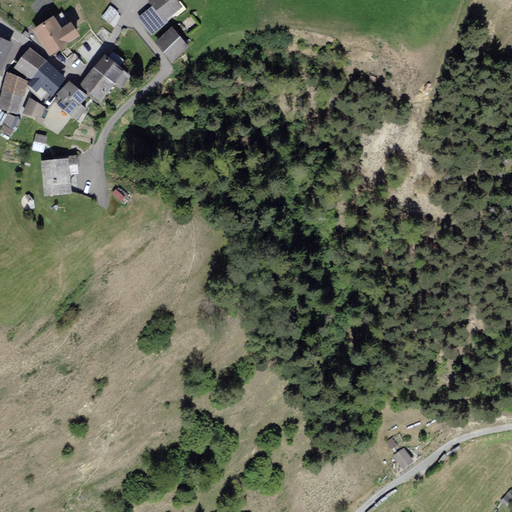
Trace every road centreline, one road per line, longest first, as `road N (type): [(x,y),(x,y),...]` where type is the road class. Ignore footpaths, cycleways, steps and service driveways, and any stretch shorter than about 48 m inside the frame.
road 1 (residential): [(126,14),(167,65),(104,134),(100,192)]
road 2 (track): [(358,511),(455,441),(511,426)]
road 3 (residential): [(0,22),(74,76),(103,53),(126,14)]
